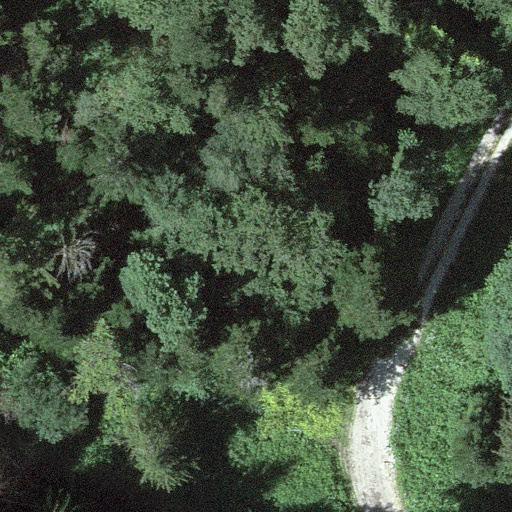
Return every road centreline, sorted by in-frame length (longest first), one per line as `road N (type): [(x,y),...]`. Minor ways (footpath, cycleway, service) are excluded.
road 1 (track): [(511,95),(419,289),(377,400),(368,448),(382,511)]
road 2 (track): [(0,318),(227,417),(368,448)]
